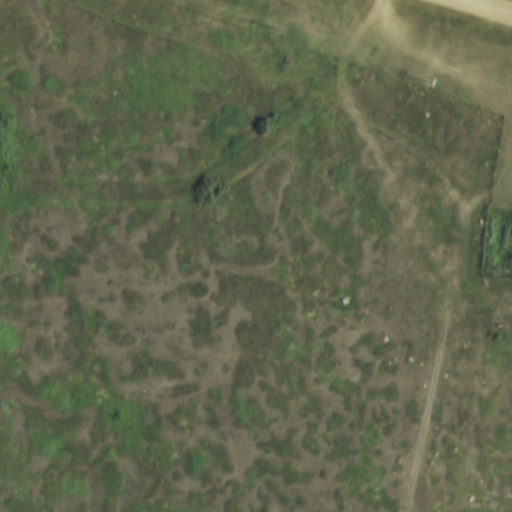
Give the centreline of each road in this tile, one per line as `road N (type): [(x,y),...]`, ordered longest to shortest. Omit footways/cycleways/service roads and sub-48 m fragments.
road 1 (track): [(404,511),(449,284),(401,248),(345,84),(346,58),(387,0)]
road 2 (track): [(387,0),(408,31),(511,101)]
